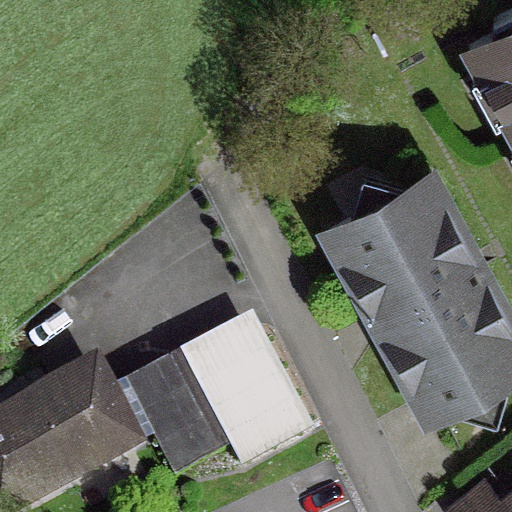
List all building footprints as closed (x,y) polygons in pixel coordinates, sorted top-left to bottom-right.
[(511,6),(489,19),(489,33),(465,46),(481,75),(485,72),(506,111),(502,113),(511,131),(511,6)] [(261,122),(289,97),(274,80),(246,105),(261,122)] [(360,211),(325,230),(425,414),(460,396),(463,400),(495,382),(492,378),(511,367),(511,332),(426,175),(391,194),(389,189),(357,207),(360,211)] [(127,393),(123,386),(105,395),(131,443),(148,434),(171,477),(226,447),(236,465),(302,429),(248,328),(127,393)] [(105,395),(91,368),(0,418),(0,511),(3,511),(131,443),(105,395)] [(511,511),(511,497),(501,507),(482,483),(445,511),(511,511)]
